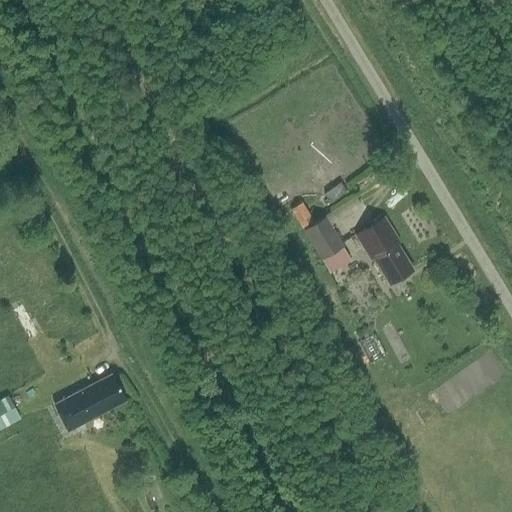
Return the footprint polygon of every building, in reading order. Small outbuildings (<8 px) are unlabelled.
[(349,194),(341,184),(324,195),(332,205),(349,194)] [(305,232),(316,225),(303,204),(292,211),(305,232)] [(400,243),(384,218),(356,235),(372,260),(375,259),(391,285),(413,271),(397,245),(400,243)] [(323,261),(344,248),(326,219),(316,225),(305,232),(323,261)] [(16,307),(29,339),(40,334),(27,302),(16,307)] [(374,336),(362,342),(372,362),(384,356),(374,336)] [(68,432),(127,401),(113,374),(54,405),(68,432)] [(0,429),(18,420),(7,398),(0,402),(0,429)]
